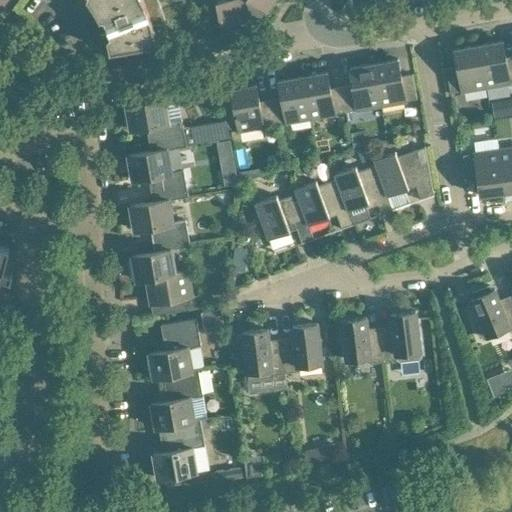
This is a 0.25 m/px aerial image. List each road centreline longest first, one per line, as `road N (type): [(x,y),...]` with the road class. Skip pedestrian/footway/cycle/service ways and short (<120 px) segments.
road 1 (residential): [(101,481),(89,228)]
road 2 (residential): [(279,290),(435,273),(511,243)]
road 3 (unknown): [(35,213),(28,405),(0,435)]
road 4 (residential): [(457,221),(424,24)]
road 5 (residential): [(279,290),(457,221)]
road 6 (residential): [(0,160),(60,132),(81,138),(89,228)]
